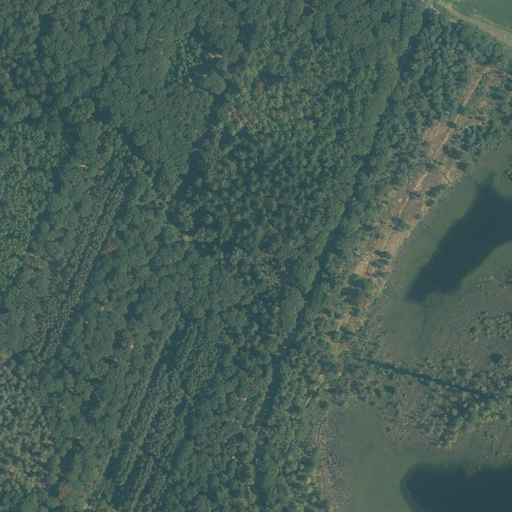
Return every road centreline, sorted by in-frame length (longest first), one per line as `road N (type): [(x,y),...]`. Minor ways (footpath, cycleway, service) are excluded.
road 1 (secondary): [(259,511),(258,449),(269,387),(404,57)]
road 2 (track): [(258,2),(87,406)]
road 3 (track): [(0,313),(137,0)]
road 4 (track): [(393,53),(258,2)]
